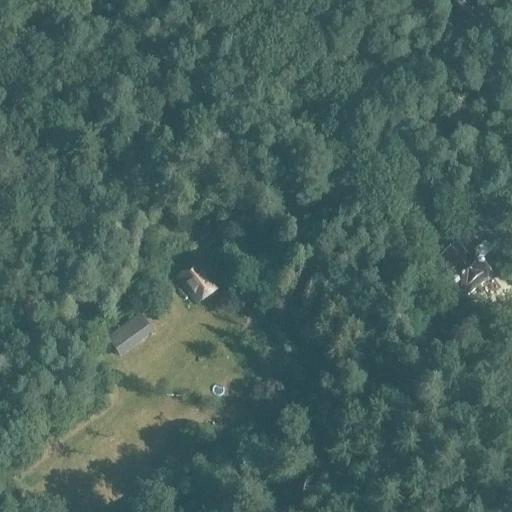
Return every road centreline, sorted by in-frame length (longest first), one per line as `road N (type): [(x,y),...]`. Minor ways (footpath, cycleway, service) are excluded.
road 1 (track): [(170,0),(349,220),(416,321)]
road 2 (track): [(146,511),(416,321)]
road 3 (track): [(416,321),(437,335),(511,435)]
